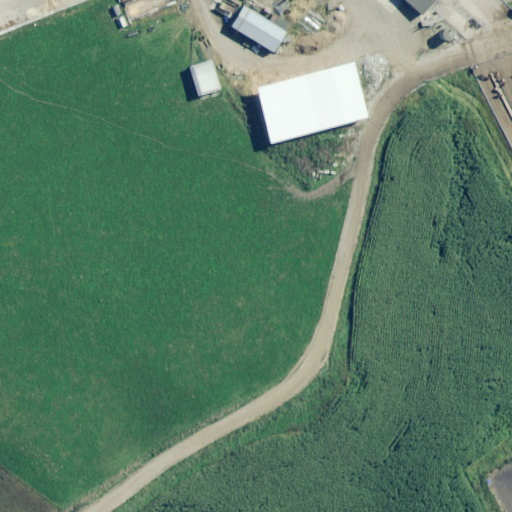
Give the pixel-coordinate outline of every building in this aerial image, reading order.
[(229,6),(218,0),(215,0),(211,9),(223,17),(229,6)] [(400,0),(418,16),(433,0),(400,0)] [(283,34),(240,8),(228,28),(271,54),(283,34)] [(216,91),(207,61),(184,68),(193,98),(216,91)] [(319,143),(299,79),(268,88),(270,97),(282,94),(292,125),(273,131),(281,154),(319,143)]
